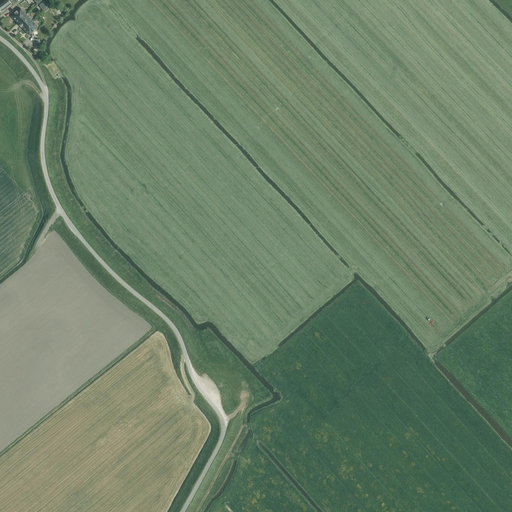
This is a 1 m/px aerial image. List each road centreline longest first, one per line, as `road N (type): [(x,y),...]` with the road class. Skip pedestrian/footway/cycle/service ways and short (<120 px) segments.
road 1 (unclassified): [(182,511),(224,426),(174,327),(122,283),(63,214),(43,166),(41,84),(0,37)]
road 2 (track): [(339,495),(284,429),(422,356),(511,273)]
